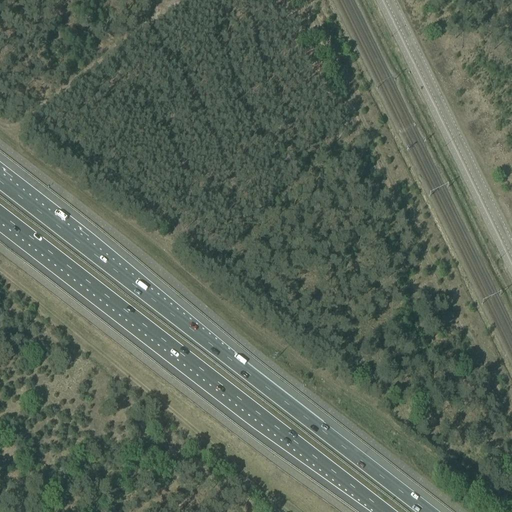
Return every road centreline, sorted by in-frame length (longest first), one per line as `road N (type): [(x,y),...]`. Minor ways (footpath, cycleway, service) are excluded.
road 1 (motorway): [(422,511),(0,183)]
road 2 (motorway): [(0,213),(385,511)]
road 3 (tertiary): [(388,0),(511,252)]
